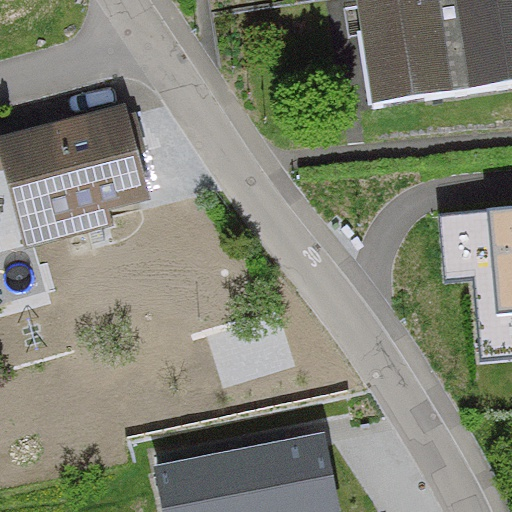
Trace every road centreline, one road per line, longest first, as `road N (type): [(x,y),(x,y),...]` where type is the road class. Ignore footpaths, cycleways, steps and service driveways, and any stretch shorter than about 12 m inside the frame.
road 1 (residential): [(147,29),(292,241),(383,356),(475,511)]
road 2 (residential): [(147,29),(106,53),(0,82)]
